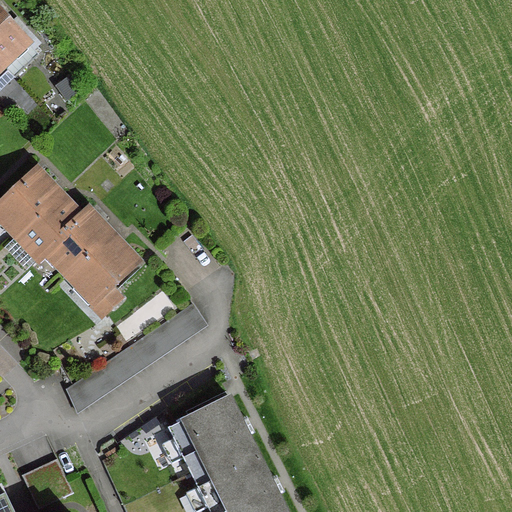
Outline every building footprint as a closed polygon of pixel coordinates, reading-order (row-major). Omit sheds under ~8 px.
[(0,89),(12,78),(2,66),(25,44),(7,24),(7,20),(3,20),(0,17),(0,89)] [(77,91),(68,79),(55,88),(64,100),(77,91)] [(87,212),(80,219),(66,204),(58,196),(53,191),(35,172),(16,191),(11,190),(11,195),(0,205),(0,221),(14,237),(36,260),(43,253),(65,276),(92,304),(105,291),(117,304),(122,299),(110,286),(111,285),(115,285),(116,281),(135,263),(116,242),(109,235),(104,229),(87,212)] [(205,326),(190,305),(64,390),(75,413),(205,326)] [(244,431),(227,398),(166,429),(207,511),(284,511),(272,488),(244,431)] [(36,511),(72,494),(59,469),(24,486),(36,511)] [(0,511),(10,511),(0,489),(0,511)]
